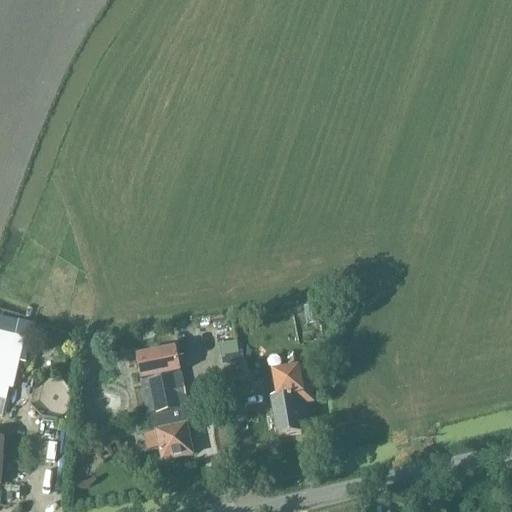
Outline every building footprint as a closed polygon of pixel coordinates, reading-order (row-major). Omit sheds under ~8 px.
[(0,322),(15,326),(18,313),(0,308),(0,322)] [(0,337),(0,416),(3,417),(9,390),(20,342),(0,337)] [(237,343),(220,346),(223,367),(241,364),(237,343)] [(245,347),(249,368),(261,366),(257,345),(245,347)] [(175,350),(136,358),(141,382),(180,375),(175,350)] [(276,399),(271,400),(278,439),(277,439),(277,440),(301,435),(300,427),(309,425),(306,406),(313,404),(308,372),(299,373),(299,370),(272,375),(276,399)] [(180,375),(141,382),(151,432),(155,431),(159,448),(159,449),(162,463),(165,462),(168,464),(175,462),(177,460),(192,457),(185,425),(190,424),(180,375)] [(64,385),(32,384),(31,406),(63,408),(64,385)] [(85,450),(77,449),(76,461),(84,462),(85,450)]
